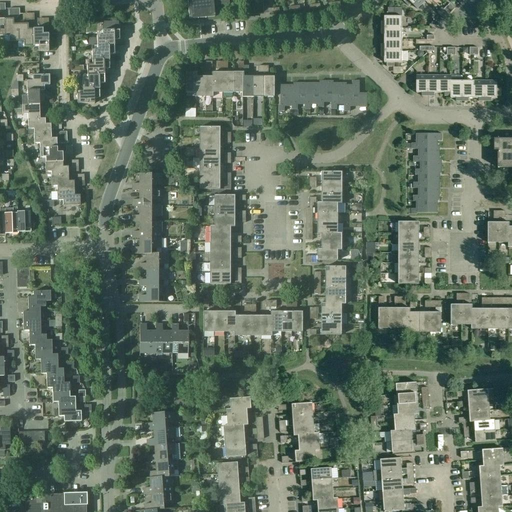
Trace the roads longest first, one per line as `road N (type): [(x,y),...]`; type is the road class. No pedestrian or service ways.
road 1 (residential): [(267,249),(267,160),(340,154),(398,97)]
road 2 (residential): [(167,52),(334,31)]
road 3 (residential): [(21,410),(12,249)]
road 4 (residential): [(74,117),(64,112),(61,24),(54,13),(13,0)]
road 5 (residential): [(469,268),(476,117)]
road 6 (residential): [(108,438),(121,402),(118,310)]
road 7 (residential): [(105,311),(108,438)]
road 8 (residential): [(3,511),(3,493),(27,480),(107,476)]
